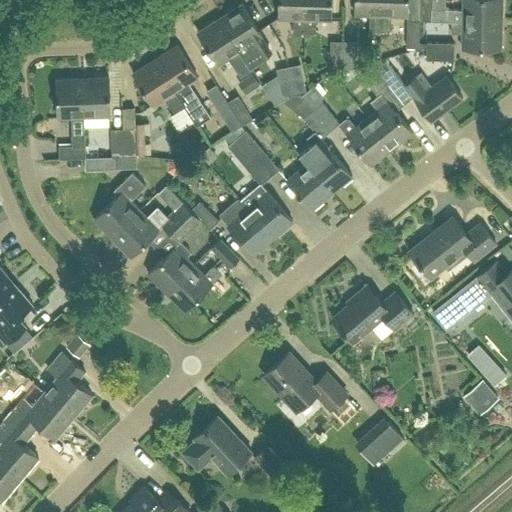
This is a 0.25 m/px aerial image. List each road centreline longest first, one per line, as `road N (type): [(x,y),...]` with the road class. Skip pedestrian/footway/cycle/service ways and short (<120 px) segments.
road 1 (residential): [(191,365),(458,145)]
road 2 (residential): [(137,312),(38,203),(18,51)]
road 3 (residential): [(41,511),(191,365)]
road 4 (residential): [(137,312),(122,319),(106,313),(42,256),(0,181)]
road 5 (residential): [(18,51),(132,35),(192,0)]
